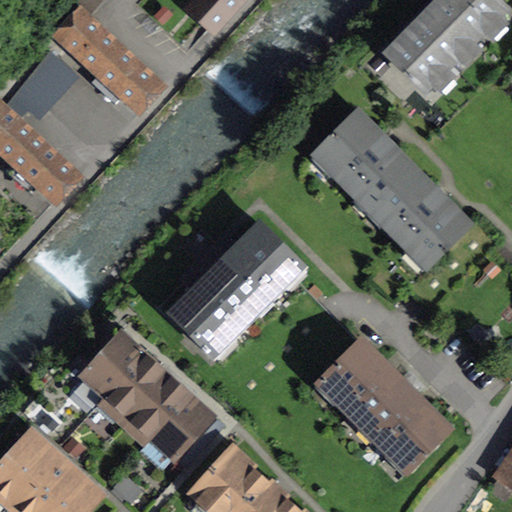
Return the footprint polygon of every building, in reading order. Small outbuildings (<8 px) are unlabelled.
[(73,0),(63,0),(38,27),(48,36),(77,3),(73,0)] [(74,0),(89,13),(101,0),(74,0)] [(213,29),(240,0),(199,0),(191,9),(213,29)] [(451,0),(393,60),(424,91),(504,11),(492,0),(451,0)] [(138,110),(159,87),(80,14),(60,36),(138,110)] [(16,87),(46,115),(82,77),(52,49),(16,87)] [(0,149),(55,200),(76,178),(0,108),(0,149)] [(315,156),(371,212),(413,170),(387,144),(357,114),(315,156)] [(436,194),(413,170),(371,212),(426,268),(468,226),(467,226),(436,194)] [(244,242),(230,255),(272,297),(301,268),(260,226),(244,242)] [(213,356),(272,297),(230,255),(198,288),(172,314),(213,356)] [(106,396),(106,397),(125,376),(143,356),(121,337),(85,376),(87,378),(74,392),(92,408),(105,394),(106,396)] [(319,384),(378,443),(419,401),(361,342),(319,384)] [(125,376),(148,398),(167,377),(143,356),(125,376)] [(106,397),(96,408),(113,423),(123,412),(130,418),(148,398),(125,376),(106,397)] [(171,418),(189,398),(167,377),(148,398),(171,418)] [(171,418),(148,398),(130,418),(152,438),(171,418)] [(210,418),(189,398),(171,418),(152,438),(174,458),(210,418)] [(449,431),(419,401),(378,443),(407,473),(449,431)] [(186,469),(222,429),(215,423),(179,463),(186,469)] [(0,470),(0,490),(12,502),(51,459),(29,439),(0,470)] [(194,494),(213,511),(299,511),(233,452),(194,494)] [(511,456),(498,476),(500,478),(491,491),(504,501),(511,490),(511,456)] [(43,511),(73,479),(51,459),(12,502),(23,511),(43,511)] [(83,511),(95,499),(73,479),(43,511),(83,511)]
